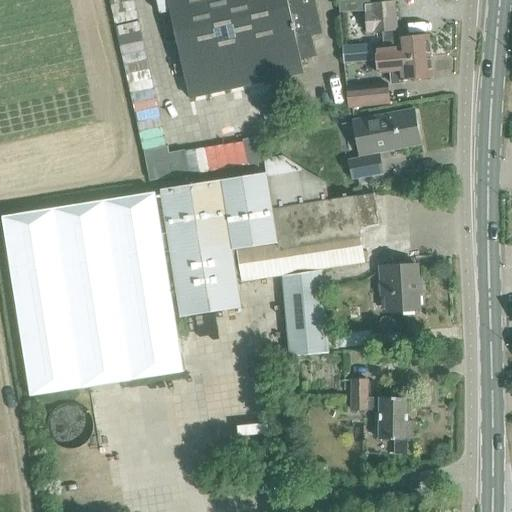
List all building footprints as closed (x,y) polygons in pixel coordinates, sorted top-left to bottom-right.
[(167,0),(175,33),(190,99),(224,92),(226,99),(262,91),(260,84),(304,74),(301,60),(316,57),(312,36),(322,34),(314,0),(167,0)] [(369,0),(370,5),(363,5),(363,11),(365,33),(372,32),(372,34),(397,32),(394,2),(393,2),(392,0),(369,0)] [(398,48),(375,51),(376,62),(399,60),(415,58),(430,56),(428,36),(413,37),(397,39),(398,48)] [(372,44),(344,46),(345,63),(374,61),(372,44)] [(399,60),(376,62),(377,75),(390,74),(391,85),(403,84),(402,81),(417,79),(432,77),(430,56),(415,58),(399,60)] [(347,89),(348,108),(389,104),(387,85),(347,89)] [(353,123),(359,157),(348,160),(351,178),(383,172),(380,151),(421,143),(415,111),(353,123)] [(189,175),(185,151),(169,154),(167,147),(144,151),(150,182),(189,175)] [(183,372),(164,253),(169,252),(179,318),(241,307),(232,250),(237,249),(242,282),(365,263),(359,230),(360,230),(378,224),(373,194),(329,200),(327,187),(281,156),(264,159),(267,174),(160,192),(166,234),(161,235),(154,194),(1,218),(29,396),(183,372)] [(380,298),(384,297),(385,312),(420,310),(419,294),(422,294),(422,281),(418,281),(417,265),(378,267),(380,298)] [(283,277),(290,324),(295,356),(333,350),(320,271),(283,277)] [(368,380),(351,380),(351,411),(379,411),(378,440),(395,441),(395,454),(412,454),(412,441),(411,441),(411,422),(407,421),(408,398),(379,398),(368,399),(368,380)]
